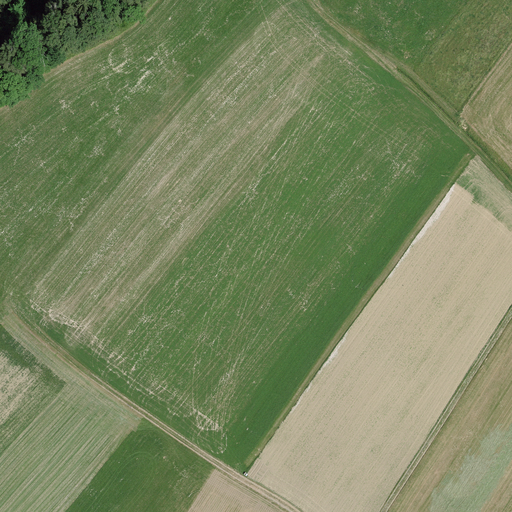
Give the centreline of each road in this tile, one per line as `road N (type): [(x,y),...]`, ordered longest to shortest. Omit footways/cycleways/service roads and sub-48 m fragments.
road 1 (track): [(309,0),(511,195)]
road 2 (track): [(511,309),(381,511)]
road 3 (track): [(288,511),(101,387)]
